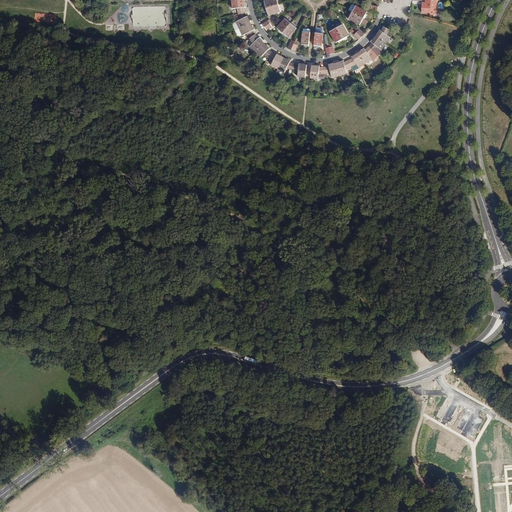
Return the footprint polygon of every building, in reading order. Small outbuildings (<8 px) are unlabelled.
[(241,0),(237,0),(232,0),(232,9),(237,8),(239,14),(246,12),(245,8),(246,7),(246,2),(245,2),(242,2),(241,0)] [(266,8),(280,4),(278,0),(267,0),(268,2),(265,3),(264,3),(266,8)] [(437,9),(437,0),(425,0),(425,3),(422,3),(422,14),(431,14),(431,9),(437,9)] [(280,4),(266,8),(267,13),(268,13),(271,12),(271,15),(282,11),(280,4)] [(352,12),(364,19),(367,14),(366,14),(364,12),(365,10),(356,5),(355,6),(352,4),(351,5),(348,10),(352,12)] [(240,29),(249,24),(248,22),(250,21),(251,20),(249,15),(247,16),(246,12),(239,14),(241,19),(236,21),(240,29)] [(365,25),(367,20),(364,19),(352,12),(348,19),(359,25),(361,22),(365,25)] [(278,31),(282,34),(291,23),(285,18),(279,26),(281,28),(279,30),(278,31)] [(297,28),(291,23),(282,34),(286,37),(287,36),(288,34),(291,36),(297,28)] [(336,27),(343,40),(348,37),(347,36),(346,34),(348,33),(343,23),(336,27)] [(248,34),(251,39),(257,35),(254,31),(256,30),(254,25),(253,25),(250,27),(249,24),(240,29),(237,30),(239,36),(241,36),(243,35),(243,36),(248,34)] [(343,40),(336,27),(329,31),(335,40),(337,39),(338,41),(339,42),(343,40)] [(379,36),(378,38),(386,44),(391,37),(387,34),(389,30),(383,27),(381,30),(380,29),(376,33),(377,34),(379,36)] [(312,31),(304,31),(303,41),(305,42),(305,44),(305,45),(310,46),(312,31)] [(324,32),(316,32),(315,46),(320,47),(320,45),(320,43),(323,43),(324,32)] [(259,38),(257,35),(251,39),(254,43),(250,46),(256,52),(263,45),(261,43),(264,41),(265,40),(261,36),(259,38)] [(381,50),(386,44),(378,38),(376,40),(374,38),(373,38),(370,42),(371,43),(368,46),(373,51),(378,56),(383,51),(381,50)] [(269,59),(274,53),(270,50),(272,48),(268,44),(268,45),(265,47),(263,45),(256,52),(262,58),(265,56),(269,59)] [(378,56),(373,51),(368,46),(366,48),(365,47),(360,50),(360,51),(362,53),(360,55),(366,63),(372,59),(373,61),(378,56)] [(279,69),(283,60),(281,59),(282,57),(283,56),(278,53),(277,55),(274,53),(269,59),(273,62),(271,66),(279,69)] [(359,68),(366,63),(360,55),(358,56),(356,54),(355,53),(351,56),(352,58),(348,60),(351,66),(356,64),(359,68)] [(283,60),(279,69),(286,73),(288,69),(293,70),(295,64),(291,63),(292,61),(288,58),(287,59),(286,61),(283,60)] [(340,64),(337,65),(340,75),(348,73),(347,68),(351,66),(348,60),(345,61),(344,59),(338,61),(339,62),(340,64)] [(340,75),(337,65),(334,66),(334,63),(333,62),(328,64),(329,66),(325,67),(325,73),(331,73),(332,77),(340,75)] [(295,64),(293,70),(299,72),(298,77),(307,77),(308,67),(305,67),(305,64),(305,63),(300,63),(299,65),(295,64)] [(325,73),(325,67),(321,67),(321,65),(316,64),(315,65),(315,68),(313,68),(312,78),(320,79),(320,74),(325,73)]
